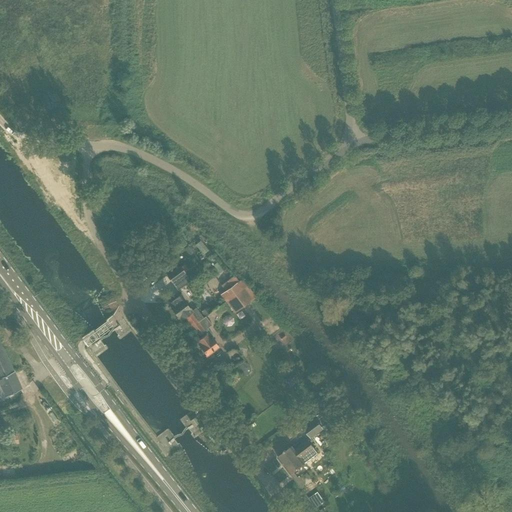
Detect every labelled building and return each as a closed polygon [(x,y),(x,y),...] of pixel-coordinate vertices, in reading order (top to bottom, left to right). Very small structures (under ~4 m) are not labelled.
[(184,249),(189,256),(194,252),(188,246),(184,249)] [(166,276),(171,283),(185,273),(180,266),(166,276)] [(225,302),(241,290),(237,285),(221,297),(225,302)] [(241,290),(225,302),(234,313),(250,301),(241,290)] [(185,319),(191,327),(202,319),(202,318),(198,315),(194,318),(190,314),(192,313),(183,300),(182,301),(179,296),(169,304),(172,309),(171,310),(177,319),(178,318),(181,322),(185,319)] [(206,357),(218,348),(211,339),(213,338),(207,330),(211,326),(207,321),(216,314),(213,311),(204,317),(202,318),(202,319),(191,327),(198,336),(201,339),(197,342),(201,347),(199,348),(206,357)] [(0,399),(12,394),(21,390),(0,344),(0,399)] [(243,362),(230,369),(233,374),(237,371),(244,375),(248,374),(250,370),(250,366),(243,362)] [(193,427),(199,423),(195,418),(190,422),(193,427)] [(302,428),(310,439),(323,429),(315,418),(302,428)] [(221,436),(214,426),(209,430),(216,440),(221,436)] [(16,435),(1,437),(2,445),(17,443),(16,435)] [(290,475),(317,454),(307,440),(294,450),(292,447),(285,452),(284,451),(283,452),(284,453),(277,458),(290,475)] [(304,486),(298,478),(294,481),(300,489),(304,486)]
